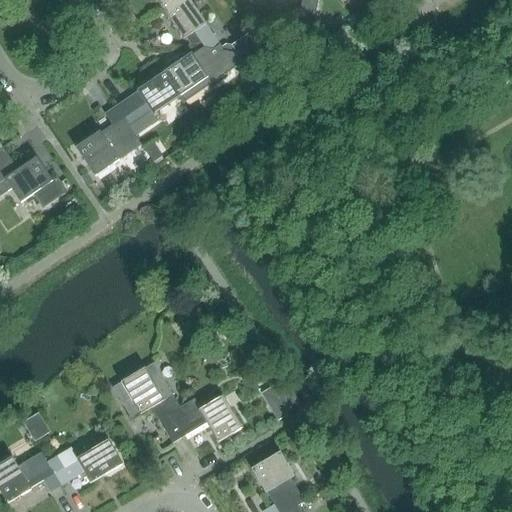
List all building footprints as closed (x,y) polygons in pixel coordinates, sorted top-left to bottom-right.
[(155,0),(165,13),(183,0),(155,0)] [(194,33),(205,48),(208,52),(219,44),(205,25),(206,24),(190,0),(183,0),(165,13),(183,40),(194,33)] [(302,0),(302,2),(298,26),(313,29),(318,0),(302,0)] [(225,45),(219,44),(224,52),(238,55),(250,57),(256,53),(262,49),(258,43),(251,33),(232,47),(225,45)] [(192,55),(165,73),(180,96),(207,78),(206,77),(238,55),(224,52),(219,44),(208,52),(205,48),(193,56),(192,55)] [(126,101),(116,108),(131,129),(134,135),(156,120),(152,114),(180,96),(165,73),(137,92),(138,93),(126,101)] [(131,129),(116,108),(105,115),(113,126),(101,134),(100,133),(77,149),(95,177),(118,161),(108,145),(131,129)] [(144,149),(154,162),(162,157),(153,143),(144,149)] [(3,149),(0,151),(0,197),(11,190),(21,204),(34,195),(43,208),(66,192),(56,179),(52,181),(37,159),(29,164),(18,171),(3,149)] [(217,340),(206,342),(207,352),(219,350),(217,340)] [(121,383),(112,389),(131,418),(139,413),(140,416),(152,409),(173,444),(185,437),(171,415),(181,408),(154,364),(145,369),(121,383)] [(275,391),(287,411),(300,403),(288,384),(275,391)] [(181,408),(171,415),(185,437),(207,424),(218,443),(243,429),(223,396),(201,409),(195,400),(181,408)] [(272,412),(280,424),(289,418),(282,406),(272,412)] [(50,432),(38,413),(23,423),(35,442),(50,432)] [(305,455),(310,452),(314,450),(307,439),(303,441),(298,444),(305,455)] [(44,455),(44,456),(62,486),(84,473),(91,484),(124,465),(109,440),(76,460),(70,450),(58,457),(57,456),(48,461),(44,455)] [(263,511),(289,511),(293,510),(292,508),(304,501),(290,479),(294,476),(280,453),(251,470),(266,494),(267,493),(274,506),(263,511)] [(62,486),(44,456),(41,457),(39,454),(17,467),(12,458),(0,464),(0,492),(8,505),(32,490),(31,489),(43,482),(50,493),(62,486)] [(331,487),(318,494),(322,502),(335,494),(331,487)]
